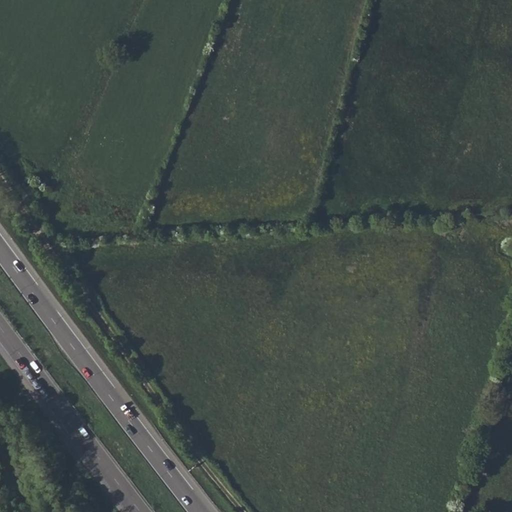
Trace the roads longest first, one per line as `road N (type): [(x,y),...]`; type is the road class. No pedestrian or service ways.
road 1 (track): [(0,178),(242,511)]
road 2 (trunk): [(200,511),(0,248)]
road 3 (trunk): [(0,326),(141,511)]
